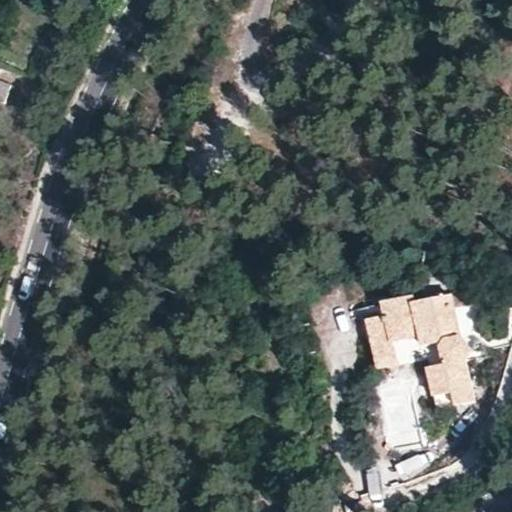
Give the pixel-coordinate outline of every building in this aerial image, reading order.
[(10,90),(2,86),(0,90),(0,106),(2,108),(10,90)] [(465,285),(451,296),(455,309),(475,305),(471,284),(465,285)] [(385,305),(387,316),(393,342),(420,337),(422,347),(440,344),(444,365),(427,369),(433,396),(451,393),(453,405),(472,400),(464,359),(485,355),(475,305),(455,309),(451,296),(414,304),(411,299),(385,305)] [(393,342),(387,316),(368,321),(379,370),(397,366),(393,342)] [(451,393),(433,396),(436,408),(453,405),(451,393)]
